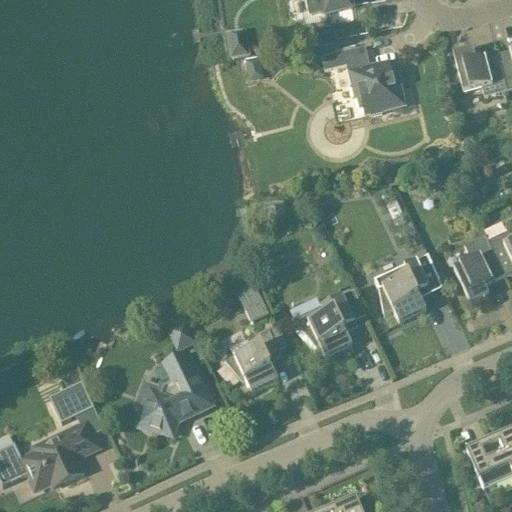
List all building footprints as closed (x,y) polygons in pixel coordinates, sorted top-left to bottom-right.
[(308,0),(312,16),(326,13),(327,17),(353,12),(349,0),(308,0)] [(233,61),(249,59),(244,31),(228,34),(233,61)] [(356,53),(321,61),(325,75),(346,70),(354,103),(357,103),(360,113),(363,113),(365,121),(371,119),(371,120),(383,117),(383,116),(407,110),(402,89),(396,91),(394,79),(390,63),(370,68),(360,70),(356,53)] [(485,101),(507,95),(498,59),(476,64),(473,53),(454,58),(464,97),(482,92),(485,101)] [(511,54),(498,59),(507,95),(511,93),(511,54)] [(264,82),(261,69),(259,61),(245,64),(250,85),(264,82)] [(356,117),(351,98),(335,102),(339,121),(356,117)] [(467,168),(458,172),(463,181),(472,177),(467,168)] [(485,240),(504,279),(511,275),(511,223),(507,226),(503,238),(488,245),(486,239),(485,240)] [(321,229),(311,234),(316,245),(326,240),(321,229)] [(484,289),(504,279),(485,240),(464,250),(471,264),(453,272),(471,308),(489,300),(484,289)] [(418,297),(441,286),(428,259),(374,284),(379,293),(379,294),(384,318),(384,319),(393,315),(399,327),(426,314),(418,297)] [(343,299),(292,323),(300,332),(317,351),(319,350),(325,362),(352,350),(344,332),(356,326),(343,299)] [(263,307),(249,315),(254,325),(269,318),(263,307)] [(177,358),(197,349),(186,325),(166,335),(177,358)] [(245,385),(251,398),(279,385),(268,363),(280,358),(269,334),(247,345),(252,353),(225,366),(226,367),(243,386),(245,385)] [(143,385),(135,407),(141,410),(145,411),(143,414),(143,415),(143,416),(142,417),(142,418),(142,419),(142,420),(142,421),(142,422),(142,423),(142,424),(143,425),(143,426),(144,427),(144,428),(145,428),(145,429),(146,430),(147,431),(148,432),(149,432),(150,433),(151,433),(152,434),(156,435),(173,441),(179,424),(189,419),(190,422),(212,411),(188,360),(170,368),(165,370),(170,380),(172,385),(163,389),(162,392),(157,390),(143,385)] [(83,388),(64,396),(76,420),(94,412),(83,388)] [(44,453),(22,463),(19,457),(18,457),(16,452),(0,459),(0,485),(3,492),(28,480),(35,495),(51,488),(53,492),(84,477),(77,462),(99,452),(87,427),(42,448),(44,453)] [(483,493),(511,480),(511,433),(466,454),(483,493)] [(330,511),(360,511),(356,501),(330,511)]
